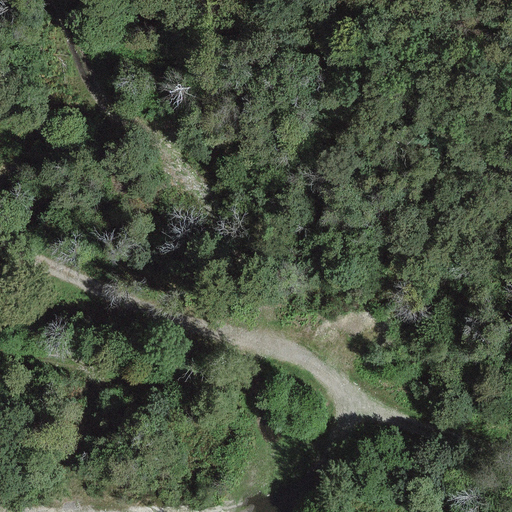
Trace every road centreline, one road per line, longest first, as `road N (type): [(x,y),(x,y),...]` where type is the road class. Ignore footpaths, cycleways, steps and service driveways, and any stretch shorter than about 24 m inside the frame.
road 1 (track): [(511,455),(370,414),(344,402),(324,374),(290,353),(115,299),(0,244)]
road 2 (track): [(54,0),(107,108),(170,143),(238,248),(268,318),(269,345)]
